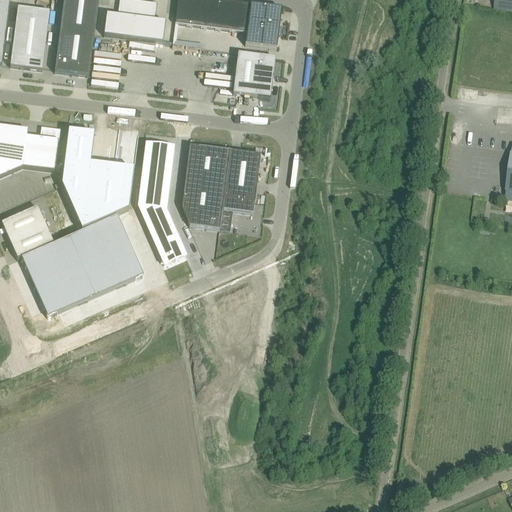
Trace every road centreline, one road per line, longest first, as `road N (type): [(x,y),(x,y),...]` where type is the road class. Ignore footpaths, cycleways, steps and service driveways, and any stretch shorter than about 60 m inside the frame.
road 1 (unclassified): [(373,511),(450,0)]
road 2 (unclassified): [(0,93),(293,129)]
road 3 (unclassified): [(293,129),(278,236),(265,252),(163,300)]
road 4 (unclassified): [(29,359),(163,300)]
road 5 (unclassified): [(287,0),(306,20),(293,129)]
road 6 (unknown): [(123,108),(138,80),(161,70),(192,83),(203,118)]
road 7 (unknown): [(301,61),(179,43)]
